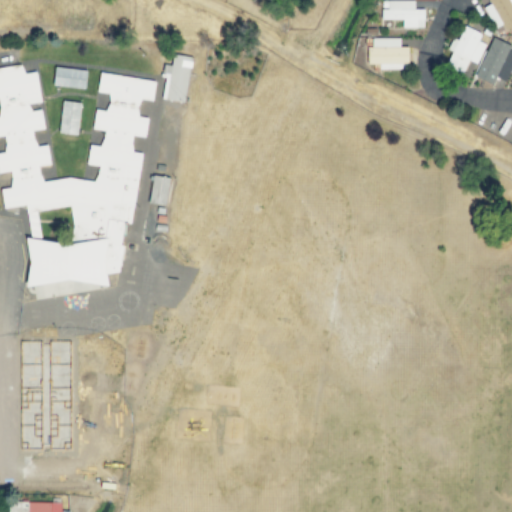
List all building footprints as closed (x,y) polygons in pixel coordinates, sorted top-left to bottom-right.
[(483,9),(495,28),(502,24),(506,32),(511,28),(511,1),(511,0),(487,0),(490,4),(483,9)] [(414,1),(382,1),(382,20),(401,20),(401,28),(425,28),(424,10),(414,10),(414,1)] [(481,34),(464,26),(457,40),(453,38),(447,50),(451,52),(447,61),(464,69),(469,60),(476,64),(485,44),(478,41),(481,34)] [(511,51),(510,51),(511,46),(491,37),(475,76),(493,84),(496,77),(506,82),(510,73),(511,73),(511,51)] [(400,38),(372,39),(373,47),(368,47),(368,65),(379,65),(379,70),(409,69),(409,48),(401,48),(400,38)] [(186,103),(192,57),(174,55),(172,66),(163,65),(162,77),(165,78),(162,100),(186,103)] [(0,67),(16,65),(21,74),(32,73),(38,102),(24,104),(28,112),(38,111),(41,129),(30,130),(30,138),(33,147),(44,146),(47,165),(36,166),(37,174),(40,181),(64,177),(93,182),(96,173),(96,167),(84,164),(88,145),(98,147),(101,140),(101,130),(90,128),(93,110),(103,112),(108,103),(106,94),(95,92),(99,72),(152,81),(150,101),(138,99),(134,106),(136,116),(145,117),(142,137),(131,135),(128,142),(130,152),(139,154),(129,224),(124,223),(115,272),(102,274),(104,287),(63,279),(22,288),(26,264),(21,237),(30,240),(23,205),(2,208),(0,199),(0,189),(8,189),(9,180),(6,172),(0,172),(0,154),(2,154),(4,146),(1,136),(0,136),(0,67)] [(54,86),(86,90),(88,71),(55,67),(54,86)] [(79,135),(80,103),(62,102),(60,134),(79,135)] [(167,205),(169,177),(151,176),(149,204),(167,205)]
